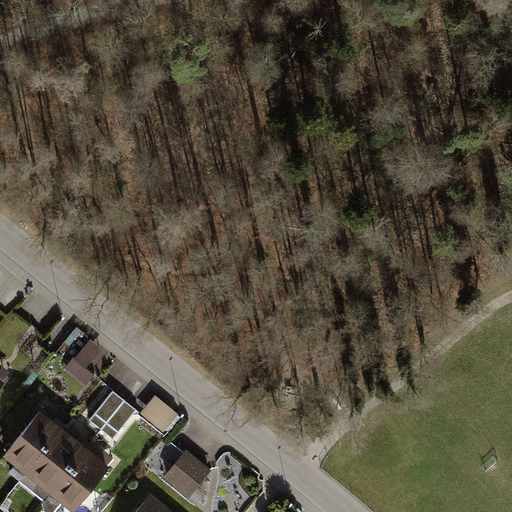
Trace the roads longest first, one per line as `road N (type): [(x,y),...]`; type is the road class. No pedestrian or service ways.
road 1 (residential): [(0,231),(346,511)]
road 2 (track): [(303,473),(369,404),(511,298)]
road 3 (track): [(148,0),(0,42)]
